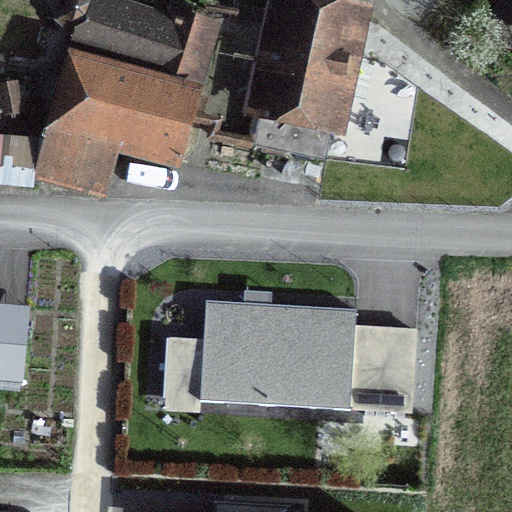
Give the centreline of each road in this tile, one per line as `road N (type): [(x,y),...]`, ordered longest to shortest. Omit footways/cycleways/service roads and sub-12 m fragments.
road 1 (residential): [(511,242),(99,228)]
road 2 (residential): [(99,228),(88,511)]
road 3 (track): [(511,104),(370,0)]
